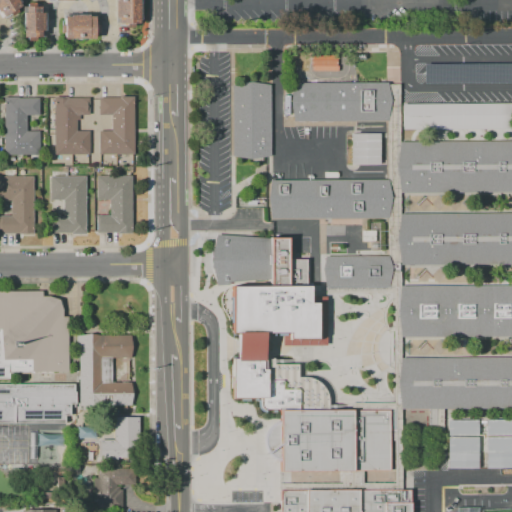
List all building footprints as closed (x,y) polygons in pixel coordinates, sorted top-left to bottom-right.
[(0,0),(18,0),(20,2),(19,3),(21,6),(16,9),(18,13),(12,16),(9,13),(2,17),(0,13),(0,0)] [(117,18),(117,1),(121,1),(121,0),(142,0),(142,25),(136,25),(136,28),(128,28),(128,25),(121,25),(121,18),(117,18)] [(22,14),(25,14),(25,7),(26,7),(26,3),(34,3),(34,7),(40,7),(40,6),(45,6),(45,13),(42,13),(42,31),(44,31),(44,38),(34,38),(34,42),(27,42),(27,38),(22,38),(22,14)] [(95,39),(64,39),(64,33),(60,33),(59,25),(64,25),(64,16),(70,16),(70,13),(88,13),(88,16),(94,16),(94,24),(99,24),(99,33),(95,33),(95,39)] [(511,62),(421,63),(421,83),(511,82),(511,62)] [(511,284),(511,335),(456,336),(400,336),(400,357),(479,357),(511,356),(511,407),(443,408),(443,429),(436,430),(436,427),(429,427),(429,408),(401,408),(401,489),(410,489),(410,511),(280,511),(280,483),(341,482),(341,471),(280,472),(280,459),(277,458),(273,456),(271,454),(269,452),(267,450),(266,446),(265,444),(265,439),(265,436),(266,434),(267,431),(269,428),(271,426),(273,424),(275,422),(277,421),(280,421),(280,411),(262,410),(261,410),(259,407),(259,405),(259,398),(230,398),(230,359),(236,359),(235,333),(231,333),(232,286),(285,286),(285,284),(270,284),(270,280),(216,285),(209,259),(216,234),(269,237),(287,237),(287,259),(305,258),(306,285),(325,285),(322,268),(325,255),(388,254),(388,217),(271,217),(268,197),(271,179),(387,178),(387,120),(293,120),(290,100),(293,82),(387,81),(387,84),(399,84),(399,112),(399,141),(511,140),(511,191),(400,192),(400,213),(511,212),(511,263),(400,263),(400,285),(511,284)] [(232,156),(232,85),(249,81),(270,84),(270,155),(250,159),(232,156)] [(98,97),(119,97),(119,96),(133,96),(133,154),(98,154),(98,130),(111,130),(111,115),(98,115),(98,97)] [(3,97),(17,97),(17,98),(38,98),(38,115),(26,115),(26,131),(38,131),(38,154),(3,154),(3,97)] [(53,97),(67,97),(88,97),(88,114),(79,114),(79,120),(75,120),(75,131),(88,131),(89,154),(53,154),(53,97)] [(402,103),(511,103),(511,129),(402,130),(402,103)] [(351,165),(351,133),(379,133),(379,164),(351,165)] [(93,231),(93,214),(106,213),(106,198),(93,198),(93,174),(128,174),(128,232),(114,232),(114,230),(93,231)] [(50,233),(50,215),(62,215),(62,200),(50,200),(50,176),(85,175),(85,233),(71,233),(71,232),(50,233)] [(0,232),(0,215),(10,215),(10,199),(0,199),(0,176),(32,176),(33,234),(18,234),(18,232),(0,232)] [(365,242),(365,232),(377,231),(377,242),(365,242)] [(67,371),(33,371),(33,373),(8,373),(8,378),(0,378),(0,290),(41,290),(41,296),(48,296),(60,299),(63,310),(62,316),(67,316),(67,371)] [(79,405),(78,344),(76,344),(76,334),(130,334),(131,359),(101,359),(101,373),(112,373),(112,381),(130,381),(130,404),(79,405)] [(0,385),(76,385),(76,394),(78,394),(78,405),(72,405),(72,417),(67,417),(67,425),(0,425),(0,385)] [(100,459),(100,439),(113,439),(113,417),(139,416),(139,456),(117,457),(117,459),(100,459)] [(447,435),(447,420),(477,419),(477,435),(447,435)] [(511,435),(485,435),(485,420),(511,419),(511,435)] [(448,469),(447,436),(477,436),(477,452),(478,469),(448,469)] [(511,469),(486,470),(485,437),(511,437),(511,469)] [(96,509),(95,498),(91,498),(91,478),(95,478),(95,469),(132,468),(133,484),(114,484),(114,486),(117,486),(117,490),(120,490),(120,508),(96,509)]
